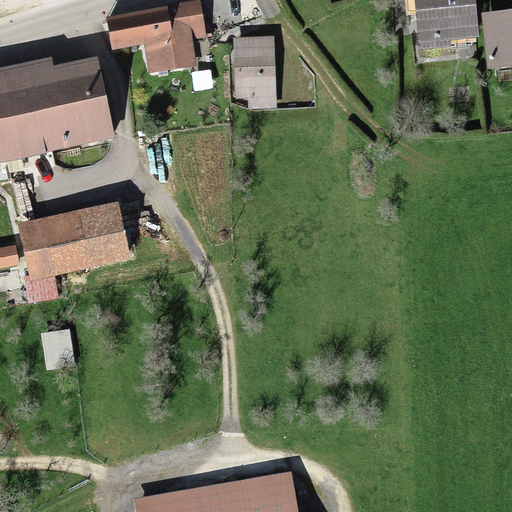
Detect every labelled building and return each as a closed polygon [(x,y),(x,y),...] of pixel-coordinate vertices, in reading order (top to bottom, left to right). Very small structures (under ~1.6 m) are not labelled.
[(0,0),(0,22),(59,6),(58,0),(0,0)] [(471,0),(415,0),(419,47),(475,42),(471,0)] [(197,9),(107,25),(112,56),(146,50),(150,73),(192,66),(188,43),(202,41),(197,9)] [(511,18),(482,21),(486,71),(511,68),(511,18)] [(269,41),(233,42),(235,102),(252,102),(252,109),(271,109),(269,41)] [(0,163),(108,139),(92,69),(49,79),(47,70),(0,80),(0,163)] [(43,198),(12,205),(22,250),(0,254),(0,271),(25,266),(34,304),(57,299),(52,277),(123,262),(112,216),(50,229),(43,198)] [(299,511),(292,471),(134,499),(136,511),(299,511)]
